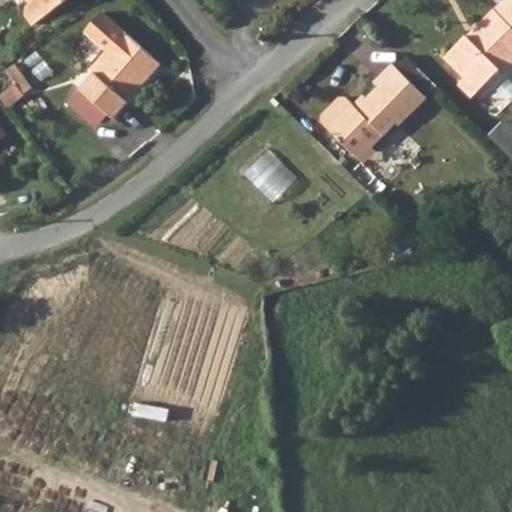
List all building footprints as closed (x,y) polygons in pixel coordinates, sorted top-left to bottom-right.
[(44,0),(31,0),(33,3),(29,5),(29,14),(38,26),(54,13),(44,0)] [(44,0),(54,13),(71,0),(44,0)] [(511,0),(505,0),(450,55),(468,74),(458,84),(472,98),(498,74),(511,59),(511,0)] [(154,65),(152,61),(155,57),(128,32),(94,70),(98,73),(84,89),(118,120),(161,73),(153,65),(154,65)] [(154,65),(153,65),(161,73),(166,67),(155,57),(152,61),(154,65)] [(511,59),(498,74),(502,77),(511,65),(511,59)] [(355,151),(368,139),(376,146),(400,123),(412,132),(419,132),(438,113),(438,105),(396,62),(377,80),(381,84),(368,97),(370,99),(362,108),(358,104),(333,127),(355,151)] [(20,88),(7,92),(10,103),(36,94),(24,63),(12,67),(20,88)] [(511,120),(511,119),(495,132),(511,152),(511,120)] [(0,142),(8,136),(0,124),(0,142)] [(368,139),(355,151),(366,161),(379,149),(376,146),(368,139)]
